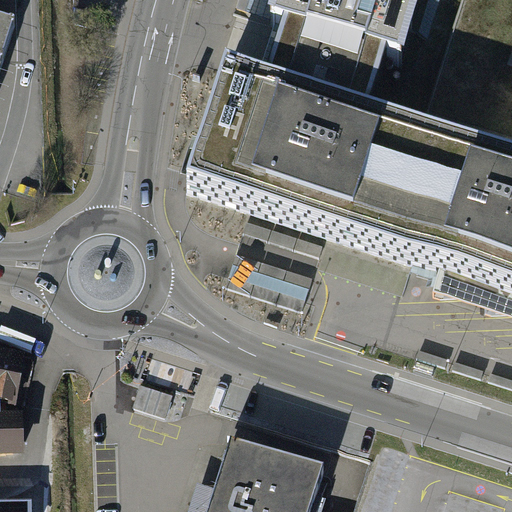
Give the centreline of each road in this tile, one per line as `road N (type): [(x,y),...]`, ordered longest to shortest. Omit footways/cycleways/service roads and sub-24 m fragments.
road 1 (unclassified): [(154,288),(250,354),(511,440)]
road 2 (unclassified): [(119,227),(166,0)]
road 3 (unknown): [(0,334),(43,356),(25,464),(0,485)]
road 4 (unclassified): [(53,263),(54,294),(88,326),(136,317),(154,288)]
